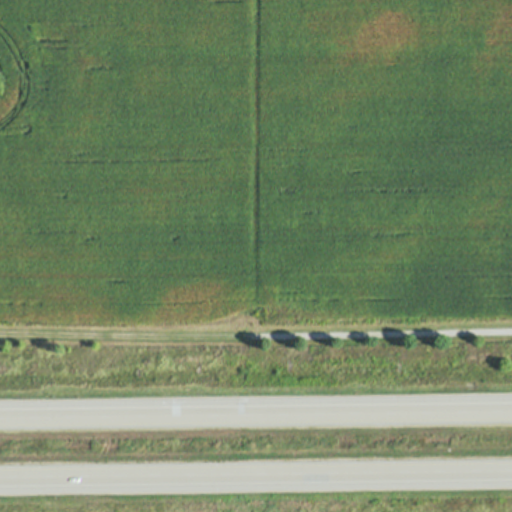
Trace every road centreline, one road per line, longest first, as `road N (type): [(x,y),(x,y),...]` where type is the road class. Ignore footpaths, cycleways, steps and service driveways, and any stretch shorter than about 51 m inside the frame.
road 1 (motorway): [(0,475),(511,468)]
road 2 (motorway): [(511,411),(0,417)]
